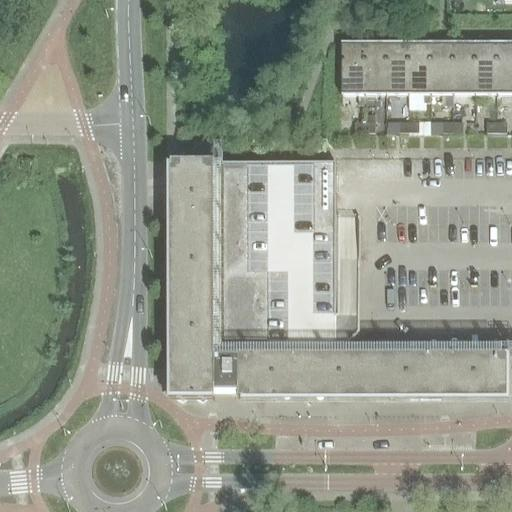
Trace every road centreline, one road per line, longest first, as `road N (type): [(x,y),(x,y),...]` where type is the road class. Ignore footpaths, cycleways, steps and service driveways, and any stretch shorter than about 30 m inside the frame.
road 1 (tertiary): [(511,459),(154,453)]
road 2 (tertiary): [(158,486),(511,482)]
road 3 (secondary): [(131,305),(132,122)]
road 4 (tertiary): [(132,122),(0,124)]
road 5 (secondary): [(131,305),(102,433)]
road 6 (secondary): [(137,436),(131,305)]
road 7 (secondary): [(132,122),(127,0)]
